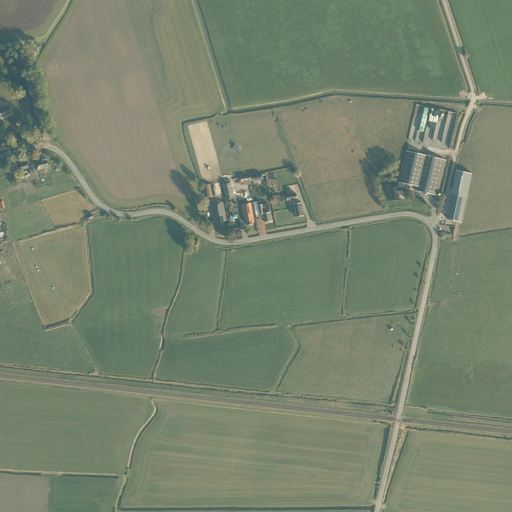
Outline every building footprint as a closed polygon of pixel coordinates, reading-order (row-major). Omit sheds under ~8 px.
[(417,105),(410,139),(417,141),(418,138),(423,138),(426,118),(429,118),(425,142),(434,143),(439,115),(458,118),(459,112),(417,105)] [(7,106),(1,108),(0,108),(0,119),(3,119),(3,117),(8,116),(8,115),(12,114),(10,107),(7,108),(7,106)] [(423,155),(419,155),(406,151),(398,182),(416,187),(415,190),(437,195),(445,160),(423,155)] [(41,161),(35,163),(37,171),(43,170),(43,169),(49,168),(46,160),(46,159),(44,158),(42,158),(41,159),(41,161)] [(471,174),(457,171),(456,171),(452,189),(451,191),(452,192),(453,196),(453,195),(466,198),(471,174)] [(241,186),(249,184),(248,176),(240,178),(241,186)] [(222,181),(226,200),(234,199),(229,179),(222,181)] [(222,191),(220,182),(214,184),(214,187),(211,187),(213,197),(223,195),(222,191)] [(203,186),(206,198),(213,197),(210,184),(203,186)] [(390,188),(390,190),(389,191),(389,193),(390,194),(391,199),(399,198),(398,195),(399,195),(400,194),(399,194),(405,193),(404,187),(398,188),(390,188)] [(294,194),(294,191),(286,193),(287,201),(297,199),(296,194),(294,194)] [(453,196),(448,220),(461,222),(466,198),(453,195),(453,196)] [(263,218),(264,218),(264,222),(271,221),(270,218),(271,218),(268,204),(260,205),(259,201),(255,202),(255,206),(254,206),(256,215),(262,214),(263,218)] [(217,221),(218,227),(225,225),(224,221),(227,220),(222,202),(211,205),(213,218),(215,218),(215,221),(217,221)] [(251,203),(241,205),(242,214),(244,214),(245,220),(246,220),(247,226),(253,225),(252,223),(254,222),(251,203)] [(293,205),(295,217),(303,216),(301,204),(293,205)]
